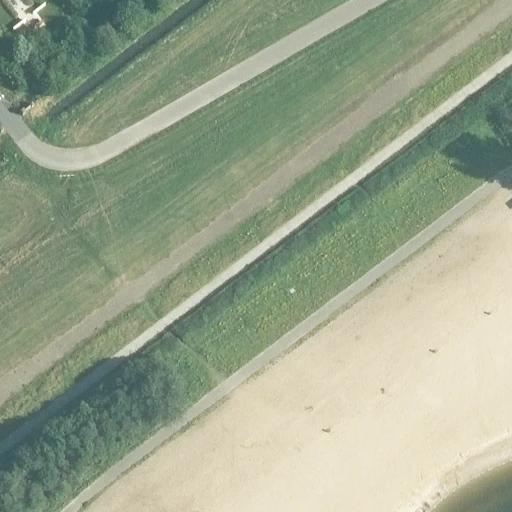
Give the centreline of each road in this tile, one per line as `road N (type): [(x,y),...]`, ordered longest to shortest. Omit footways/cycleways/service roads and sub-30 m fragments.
road 1 (unclassified): [(0,389),(511,0)]
road 2 (residential): [(370,0),(77,160),(46,160),(21,144),(0,113)]
